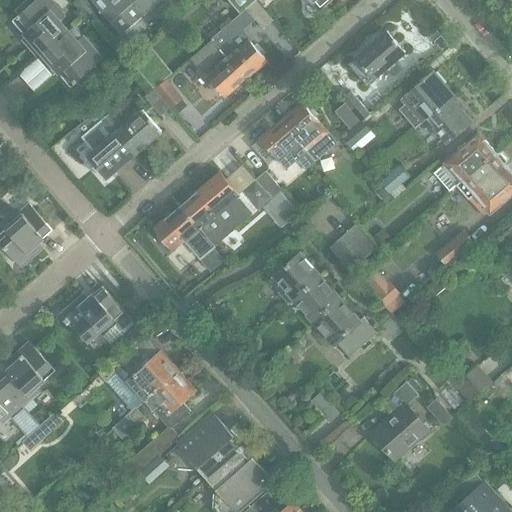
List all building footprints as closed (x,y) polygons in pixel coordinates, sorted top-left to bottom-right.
[(59,21),(64,17),(49,0),(36,0),(35,0),(27,0),(15,11),(19,16),(12,21),(30,41),(25,45),(37,58),(68,31),(59,21)] [(90,0),(120,34),(160,0),(90,0)] [(228,0),(240,14),(246,9),(255,0),(228,0)] [(311,0),(320,10),(331,0),(311,0)] [(263,29),(273,21),(257,1),(247,10),(255,20),(263,29)] [(87,14),(80,6),(72,13),(79,22),(87,14)] [(219,31),(211,38),(246,79),(267,60),(262,55),(265,53),(257,44),(254,46),(250,41),(252,39),(243,30),(255,20),(247,10),(246,9),(240,14),(221,30),(219,31)] [(88,17),(83,22),(86,26),(90,26),(94,22),(88,17)] [(82,37),(77,42),(68,31),(37,58),(49,72),(53,68),(71,88),(77,82),(81,87),(98,71),(94,67),(102,60),(82,37)] [(366,86),(405,52),(387,31),(348,65),(366,86)] [(224,97),(246,79),(211,38),(196,51),(197,53),(190,59),(203,74),(207,70),(209,73),(206,76),(211,83),(209,85),(217,94),(219,92),(224,97)] [(147,43),(129,58),(146,78),(154,87),(162,81),(172,72),(147,43)] [(403,106),(398,110),(415,129),(420,125),(426,119),(427,120),(454,97),(445,85),(447,83),(437,73),(435,74),(434,72),(406,95),(400,101),(403,106)] [(154,90),(170,109),(170,110),(183,99),(167,79),(154,90)] [(160,117),(170,109),(154,90),(154,89),(144,97),(160,117)] [(361,123),(370,115),(351,92),(342,100),(361,123)] [(463,111),(465,109),(454,97),(427,120),(447,144),(472,122),(463,111)] [(351,131),(361,123),(342,100),(346,104),(336,113),(350,130),(351,131)] [(311,107),(308,109),(303,104),(282,122),(308,152),(316,161),(337,143),(316,118),(318,116),(311,107)] [(99,109),(75,129),(93,150),(85,157),(105,181),(137,154),(118,131),(106,117),(99,109)] [(112,111),(106,117),(114,126),(118,131),(137,154),(162,132),(143,110),(125,125),(120,120),(112,111)] [(261,141),(253,148),(268,165),(270,167),(279,159),(288,169),(298,160),(307,169),(315,162),(316,161),(308,152),(282,122),(260,140),(261,141)] [(351,131),(342,140),(353,153),(373,137),(369,133),(361,123),(351,131)] [(456,187),(495,153),(480,135),(435,174),(450,192),(456,187)] [(502,155),(497,155),(495,153),(456,187),(468,201),(474,196),(490,214),(511,194),(511,171),(507,166),(508,162),(502,155)] [(408,177),(401,169),(399,166),(379,184),(394,199),(405,189),(400,183),(408,177)] [(265,172),(255,180),(257,182),(272,199),(281,191),(266,172),(265,172)] [(220,174),(182,206),(215,245),(251,215),(252,214),(256,210),(257,211),(260,209),(264,206),(272,199),(257,182),(255,180),(238,195),(226,181),(220,174)] [(389,194),(382,186),(375,193),(387,205),(394,199),(389,194)] [(35,246),(53,231),(29,204),(19,212),(22,215),(0,234),(0,244),(20,267),(39,251),(35,246)] [(182,206),(154,229),(159,235),(156,237),(165,247),(168,245),(172,250),(184,240),(200,259),(215,245),(182,206)] [(370,256),(379,248),(359,224),(349,232),(370,256)] [(383,229),(373,238),(380,247),(391,238),(383,229)] [(360,265),(370,256),(349,232),(339,241),(360,265)] [(448,265),(473,244),(464,234),(439,256),(448,265)] [(351,273),(360,265),(339,241),(330,249),(351,273)] [(215,248),(201,260),(211,271),(225,260),(215,248)] [(288,306),(294,301),(322,277),(302,254),(274,278),(273,277),(269,281),(278,292),(277,293),(288,306)] [(377,273),(364,284),(374,296),(371,298),(381,310),(399,295),(389,283),(387,285),(377,273)] [(313,323),(341,299),(322,277),(294,301),(313,323)] [(447,286),(438,277),(425,288),(433,298),(447,286)] [(80,298),(60,315),(68,324),(69,322),(75,329),(87,343),(103,329),(114,319),(116,323),(123,330),(133,321),(126,314),(102,287),(85,303),(80,298)] [(363,318),(360,321),(341,299),(313,323),(334,347),(337,344),(349,358),(350,359),(378,335),(377,334),(372,329),(364,319),(363,318)] [(391,336),(400,328),(391,317),(382,325),(391,336)] [(144,334),(140,329),(135,324),(126,333),(134,342),(144,334)] [(145,401),(178,372),(161,352),(158,355),(142,337),(99,375),(131,411),(144,400),(145,401)] [(29,395),(55,371),(30,342),(16,354),(20,359),(7,371),(8,373),(0,379),(0,380),(23,408),(33,399),(29,395)] [(73,363),(67,369),(81,386),(88,380),(73,363)] [(470,402),(491,384),(475,366),(454,385),(470,402)] [(392,367),(387,372),(392,377),(397,372),(392,367)] [(511,387),(511,385),(511,368),(503,376),(502,375),(493,382),(498,388),(506,381),(511,387)] [(170,429),(133,461),(142,471),(150,464),(159,456),(180,438),(172,429),(191,412),(183,403),(195,392),(178,372),(145,401),(170,429)] [(429,430),(407,406),(418,396),(413,391),(418,386),(411,378),(384,403),(395,416),(373,436),(395,460),(429,430)] [(0,419),(7,414),(27,437),(39,426),(23,408),(0,380),(0,419)] [(443,425),(452,417),(437,399),(427,407),(443,425)] [(136,426),(145,418),(136,409),(113,429),(122,439),(137,426),(136,426)] [(48,434),(63,421),(55,413),(50,417),(41,425),(21,442),(27,449),(47,432),(48,434)] [(230,431),(222,423),(214,413),(166,456),(178,469),(192,470),(196,467),(207,479),(246,445),(245,443),(242,445),(244,443),(231,431),(230,431)] [(256,461),(257,460),(246,445),(207,479),(218,491),(214,495),(214,509),(216,511),(237,511),(273,481),(256,461)] [(142,471),(140,473),(145,480),(156,471),(165,463),(159,456),(150,464),(142,471)] [(499,511),(486,497),(491,492),(474,473),(449,495),(459,506),(452,511),(499,511)] [(266,511),(277,503),(267,492),(244,511),(266,511)] [(299,511),(292,503),(282,511),(279,511),(275,507),(269,511),(299,511)]
